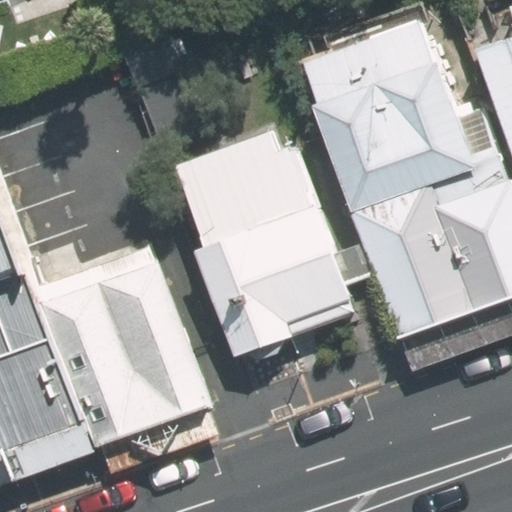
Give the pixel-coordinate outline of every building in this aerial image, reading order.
[(511,295),(511,149),(499,114),(480,121),(462,72),(455,74),(439,31),(324,73),(340,118),(335,120),(371,219),(365,221),(406,334),(511,295)] [(183,37),(137,54),(169,145),(215,129),(183,37)] [(511,40),(486,50),(511,120),(511,40)] [(292,160),(285,144),(191,176),(221,261),(214,264),(249,365),(371,323),(358,287),(376,280),(367,253),(348,260),(334,220),(328,223),(305,156),(292,160)] [(0,482),(101,445),(55,313),(7,182),(0,184),(0,482)] [(171,272),(55,313),(101,445),(218,401),(171,272)]
